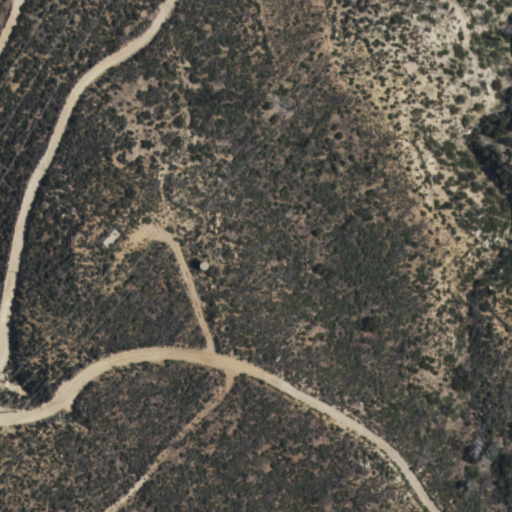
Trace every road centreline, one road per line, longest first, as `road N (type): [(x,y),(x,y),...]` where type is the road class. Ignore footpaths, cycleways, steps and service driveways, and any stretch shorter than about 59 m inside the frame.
road 1 (track): [(429,511),(375,440),(242,366),(212,358),(139,352),(93,372),(51,410),(0,417),(24,208),(74,96),(174,0)]
road 2 (track): [(103,511),(224,391),(232,363)]
road 3 (track): [(212,358),(170,233)]
